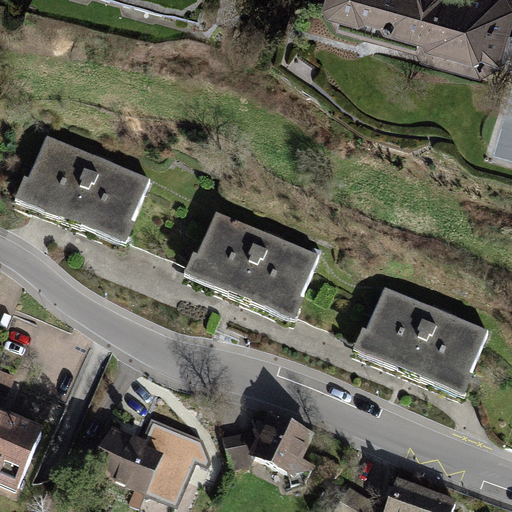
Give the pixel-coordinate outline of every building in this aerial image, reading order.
[(321,0),(319,9),(324,23),(330,24),(335,36),(414,57),(419,66),(479,81),(498,70),(511,17),(511,7),(507,0),(321,0)] [(45,141),(16,210),(121,254),(150,186),(45,141)] [(215,218),(186,287),(291,331),(320,263),(215,218)] [(385,293),(356,361),(460,405),(490,337),(385,293)] [(0,397),(3,398),(12,377),(0,371),(0,397)] [(0,411),(0,474),(1,475),(0,478),(0,484),(24,494),(49,432),(0,411)] [(259,435),(221,439),(226,466),(248,463),(296,485),(319,434),(267,414),(259,435)] [(109,434),(94,476),(127,488),(124,496),(142,502),(157,459),(143,454),(145,447),(109,434)] [(385,507),(353,493),(344,511),(453,511),(457,503),(397,478),(385,507)]
